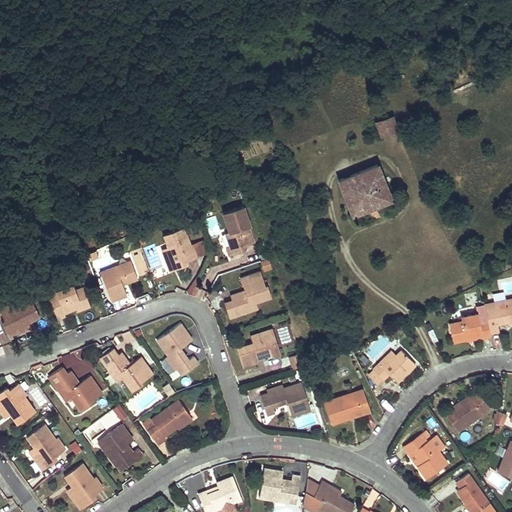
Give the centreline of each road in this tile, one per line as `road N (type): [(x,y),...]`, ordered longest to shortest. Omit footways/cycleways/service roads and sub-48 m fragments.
road 1 (residential): [(0,367),(172,302),(194,307),(207,318),(244,446)]
road 2 (residential): [(511,363),(470,365),(429,382),(396,419),(369,469)]
road 3 (residential): [(244,446),(184,462),(110,511)]
road 4 (residential): [(369,469),(289,445),(244,446)]
